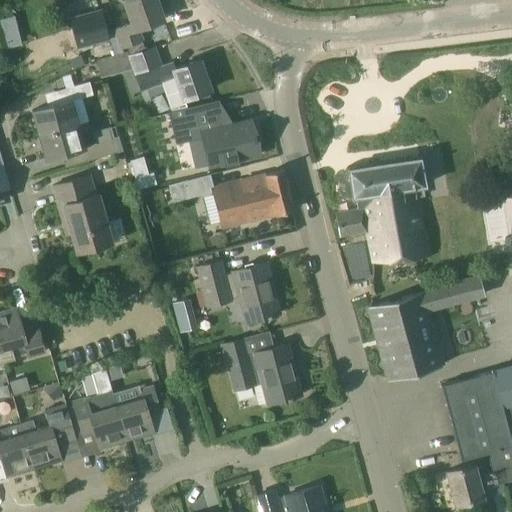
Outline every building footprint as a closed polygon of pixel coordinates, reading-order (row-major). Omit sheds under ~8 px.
[(129,52),(121,54),(121,55),(150,49),(155,47),(155,46),(152,47),(149,39),(143,40),(139,29),(164,20),(156,0),(130,0),(124,2),(131,23),(113,29),(120,49),(127,47),(129,52)] [(70,20),(77,47),(109,39),(102,12),(70,20)] [(121,55),(121,54),(96,61),(101,77),(132,70),(140,91),(176,78),(184,100),(211,90),(200,60),(174,70),(173,64),(162,68),(155,47),(150,49),(121,55)] [(62,76),(66,89),(74,86),(70,74),(62,76)] [(92,95),(88,82),(78,85),(82,98),(92,95)] [(32,110),(39,136),(79,125),(71,99),(32,110)] [(219,100),(168,112),(176,144),(188,142),(203,138),(209,165),(209,167),(248,158),(245,143),(256,140),(254,134),(251,119),(233,123),(223,126),(217,102),(219,101),(219,100)] [(86,149),(79,125),(39,136),(46,160),(86,149)] [(119,152),(115,139),(90,146),(94,160),(119,152)] [(511,151),(502,150),(501,168),(511,169),(511,151)] [(424,186),(419,159),(348,170),(353,197),(355,197),(357,211),(336,214),(339,236),(366,231),(371,263),(428,254),(417,187),(424,186)] [(294,212),(283,170),(265,175),(214,189),(225,229),(276,215),(277,216),(294,212)] [(90,176),(53,187),(63,223),(68,222),(77,254),(113,244),(99,194),(95,195),(90,176)] [(192,198),(187,181),(169,186),(173,202),(192,198)] [(223,276),(220,262),(198,268),(208,306),(231,300),(230,299),(240,296),(246,323),(280,314),(266,263),(233,271),(233,273),(223,276)] [(443,364),(428,311),(483,296),(478,276),(422,290),(422,291),(366,306),(386,380),(387,380),(387,381),(443,365),(442,365),(443,364)] [(11,348),(24,344),(26,343),(21,324),(17,309),(0,313),(0,354),(3,364),(15,361),(11,348)] [(36,320),(21,324),(26,343),(24,344),(28,357),(45,353),(36,320)] [(248,355),(243,338),(220,345),(233,392),(262,384),(268,404),(302,395),(289,345),(248,355)] [(110,380),(121,377),(118,365),(106,369),(110,380)] [(511,365),(491,371),(492,372),(441,385),(461,461),(488,453),(511,447),(511,448),(511,365)] [(100,449),(127,441),(117,407),(116,407),(111,392),(105,370),(92,374),(99,395),(73,403),(84,437),(95,434),(100,449)] [(54,402),(63,395),(53,384),(45,392),(54,402)] [(117,407),(127,441),(153,433),(149,417),(161,414),(153,388),(140,392),(142,399),(117,407)] [(32,421),(20,424),(33,469),(60,461),(56,445),(76,439),(65,404),(44,410),(49,427),(35,431),(32,421)] [(0,461),(2,461),(7,477),(33,469),(20,424),(8,428),(11,439),(0,442),(0,461)] [(480,489),(511,480),(511,448),(511,447),(488,453),(493,472),(477,476),(474,465),(446,473),(455,505),(483,498),(480,489)] [(274,490),(255,495),(260,511),(326,511),(319,485),(276,498),(274,490)]
